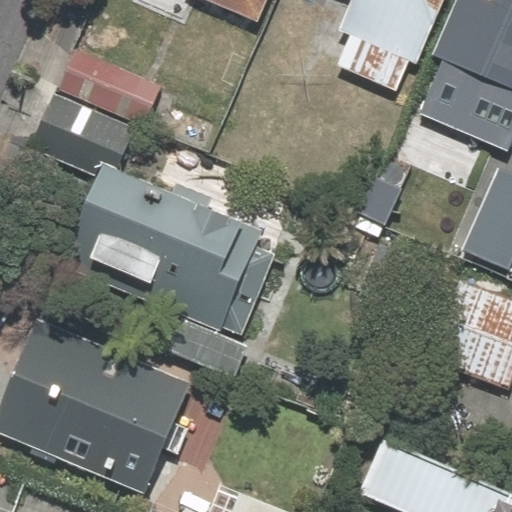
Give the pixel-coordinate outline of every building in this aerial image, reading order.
[(271,0),(183,0),(257,32),(271,0)] [(332,0),(351,8),(322,74),(401,109),(418,69),(448,0),(332,0)] [(167,135),(60,85),(34,142),(103,175),(83,217),(255,297),(284,235),(149,172),(167,135)] [(172,269),(107,241),(92,276),(157,304),(172,269)] [(511,387),(511,302),(457,281),(423,367),(507,400),(511,387)] [(225,389),(30,313),(4,379),(0,377),(0,458),(4,450),(136,501),(151,464),(190,479),(225,389)] [(511,495),(511,436),(490,486),(511,495)] [(511,511),(511,495),(490,486),(386,441),(360,502),(382,511),(511,511)] [(290,511),(227,488),(218,511),(290,511)]
